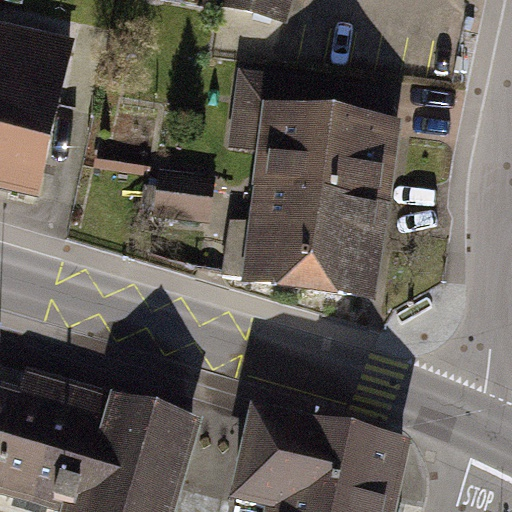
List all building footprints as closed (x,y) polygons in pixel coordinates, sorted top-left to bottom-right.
[(0,46),(0,198),(42,208),(74,63),(0,46)] [(397,91),(263,74),(237,280),(370,297),(397,91)] [(167,177),(166,217),(220,218),(222,178),(167,177)] [(0,377),(0,477),(62,497),(57,511),(163,511),(188,436),(0,377)] [(238,504),(273,511),(291,511),(403,447),(306,426),(305,429),(257,419),(238,504)] [(388,511),(403,447),(291,511),(388,511)]
